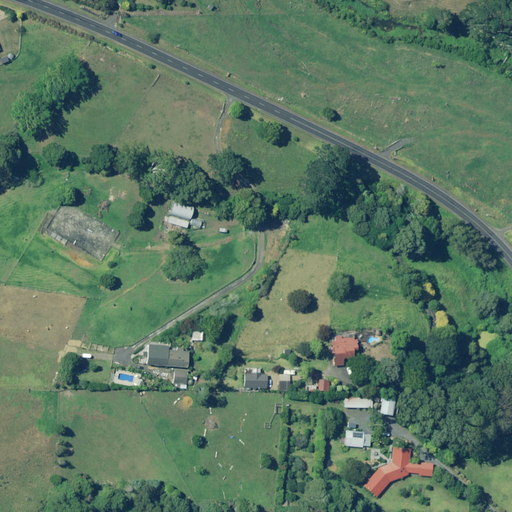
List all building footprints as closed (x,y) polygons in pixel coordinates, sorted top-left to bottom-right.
[(16,42),(6,44),(8,52),(18,49),(16,42)] [(170,213),(190,219),(194,206),(174,200),(170,213)] [(177,217),(166,214),(163,222),(174,225),(177,217)] [(191,224),(200,226),(202,220),(192,217),(191,224)] [(176,227),(187,230),(190,221),(178,218),(176,227)] [(207,331),(191,328),(190,339),(206,341),(207,331)] [(356,342),(356,339),(353,339),(352,337),(348,338),(347,337),(340,338),(340,335),(334,336),(334,340),(330,341),(331,346),(331,347),(329,347),(330,354),(332,354),(334,366),(343,365),(343,364),(343,363),(342,360),(342,359),(352,357),(352,355),(355,355),(354,353),(356,352),(355,346),(357,346),(356,342)] [(147,344),(145,364),(186,367),(188,351),(182,351),(182,348),(176,347),(176,351),(167,350),(168,346),(147,344)] [(187,369),(179,369),(174,369),(173,371),(173,378),(173,383),(186,384),(187,369)] [(268,373),(243,373),(243,388),(268,388),(268,373)] [(289,385),(289,375),(279,376),(279,385),(289,385)] [(328,380),(318,380),(317,390),(327,390),(328,380)] [(350,407),(370,407),(370,397),(350,397),(350,407)] [(392,414),(395,400),(382,397),(379,413),(391,416),(392,414)] [(344,446),(362,447),(363,439),(365,439),(365,434),(363,434),(364,432),(345,431),(345,434),(345,442),(344,446)] [(388,464),(379,468),(366,482),(379,494),(389,482),(407,475),(407,472),(421,474),(422,464),(409,462),(410,449),(393,447),(393,448),(391,463),(388,464)]
